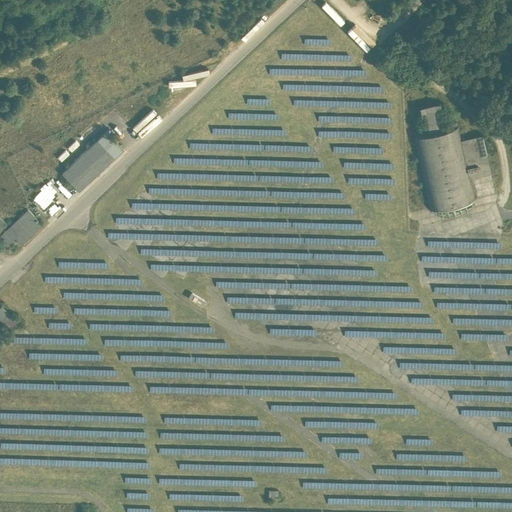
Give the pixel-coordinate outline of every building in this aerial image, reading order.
[(366,0),(384,17),(400,0),(366,0)] [(451,127),(443,129),(438,117),(436,109),(440,108),(439,101),(420,106),(422,112),(425,111),(427,120),(428,132),(420,134),(419,129),(413,131),(414,135),(413,136),(430,208),(475,198),(470,177),(491,172),(482,134),(461,138),(458,125),(457,126),(456,121),(450,122),(451,127)] [(106,130),(62,172),(78,190),(123,148),(106,130)] [(42,224),(28,209),(0,235),(2,237),(9,243),(15,237),(21,244),(42,224)] [(191,291),(188,297),(203,305),(206,300),(191,291)] [(17,320),(1,305),(0,305),(0,317),(9,327),(17,320)] [(278,490),(269,489),(268,499),(278,499),(278,490)]
